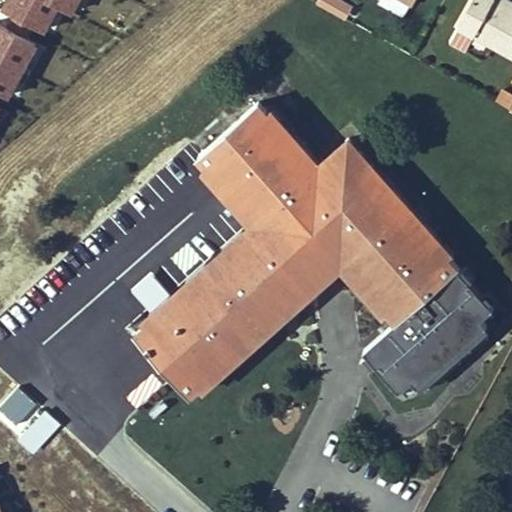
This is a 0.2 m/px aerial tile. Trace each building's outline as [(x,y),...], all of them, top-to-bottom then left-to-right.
[(337,0),(316,0),(315,3),(320,6),(337,15),(344,19),(351,7),(344,3),(337,0)] [(511,9),(495,0),(470,0),(456,26),(511,56),(511,9)] [(495,0),(511,9),(511,3),(506,0),(495,0)] [(312,290),(309,286),(302,278),(331,253),(338,261),(375,304),(379,301),(396,322),(458,268),(440,247),(443,244),(435,235),(432,238),(413,216),(416,213),(401,196),(397,199),(380,180),(383,176),(374,167),(345,193),(319,164),(311,155),(308,158),(258,102),(198,155),(248,211),(244,214),(255,227),(135,333),(160,361),(189,394),(261,329),(299,295),(303,299),(312,290)] [(348,138),(319,164),(345,193),(374,167),(348,138)] [(380,180),(397,199),(401,196),(383,176),(380,180)] [(413,216),(432,238),(435,235),(416,213),(413,216)] [(331,253),(302,278),(309,286),(338,261),(331,253)] [(41,351),(59,342),(51,326),(33,335),(41,351)] [(70,342),(54,356),(67,371),(83,356),(70,342)] [(68,377),(79,388),(103,366),(92,355),(68,377)]
